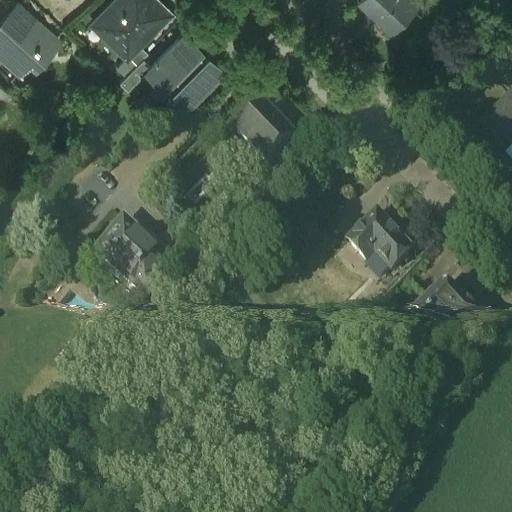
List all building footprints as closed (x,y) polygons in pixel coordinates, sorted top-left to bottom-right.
[(157,0),(111,0),(95,17),(115,37),(112,39),(126,54),(127,53),(139,41),(147,33),(142,28),(149,20),(151,23),(166,8),(157,0)] [(419,0),(362,0),(391,28),(419,0)] [(16,3),(0,20),(0,53),(19,70),(37,51),(43,56),(57,40),(16,3)] [(184,29),(147,66),(148,67),(161,79),(170,70),(180,79),(167,92),(180,104),(180,105),(181,106),(203,83),(212,91),(232,71),(210,49),(204,55),(195,46),(198,43),(184,29)] [(139,41),(127,53),(136,61),(147,50),(139,41)] [(511,103),(510,101),(487,124),(511,148),(511,151),(506,158),(511,163),(511,103)] [(267,115),(239,143),(261,165),(260,165),(268,173),(296,146),(279,129),(282,126),(272,116),(270,119),(267,115)] [(266,181),(247,202),(265,218),(284,197),(266,181)] [(412,255),(378,221),(350,249),(367,266),(375,258),(392,275),(412,255)] [(176,268),(126,226),(99,259),(137,290),(142,283),(155,293),(176,268)] [(198,250),(176,231),(165,243),(188,262),(198,250)] [(448,290),(446,293),(443,290),(412,321),(402,332),(450,381),(461,370),(492,340),(490,337),(492,335),(448,290)] [(109,361),(125,345),(115,335),(99,351),(109,361)]
